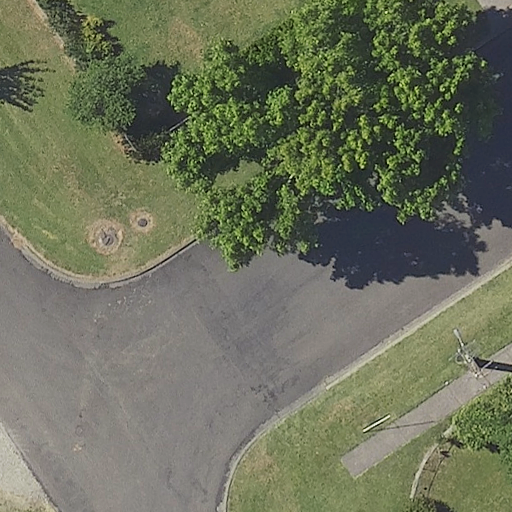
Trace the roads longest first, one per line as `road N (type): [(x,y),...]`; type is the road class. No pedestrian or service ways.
road 1 (residential): [(511,149),(88,434)]
road 2 (residential): [(0,306),(88,434)]
